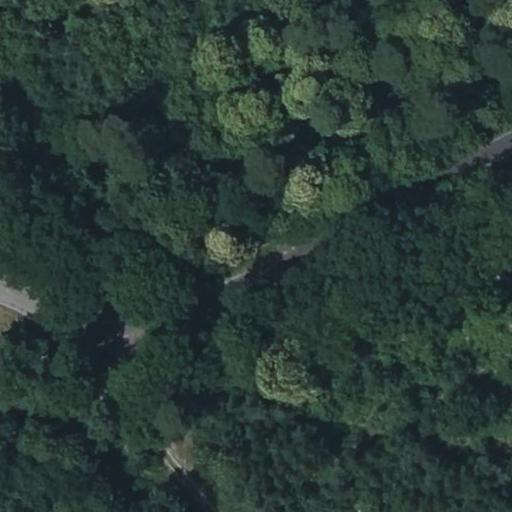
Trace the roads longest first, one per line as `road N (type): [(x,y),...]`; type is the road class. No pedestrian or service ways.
road 1 (unclassified): [(511,144),(290,249),(21,304),(0,296)]
road 2 (track): [(21,304),(191,511)]
